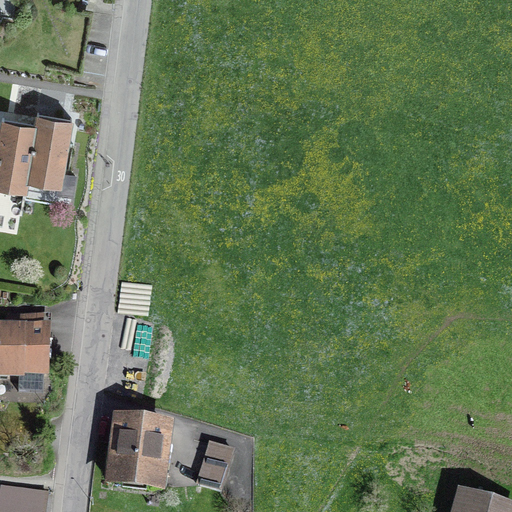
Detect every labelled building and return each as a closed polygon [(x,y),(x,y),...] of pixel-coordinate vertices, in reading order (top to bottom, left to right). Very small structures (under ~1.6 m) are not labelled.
[(86,11),(56,6),(54,21),(83,26),(86,11)] [(83,26),(54,21),(51,36),(81,41),(83,26)] [(81,41),(51,36),(48,51),(78,56),(81,41)] [(46,66),(76,71),(78,56),(48,51),(46,66)] [(36,119),(34,129),(35,130),(28,172),(61,178),(71,124),(36,119)] [(35,130),(34,129),(1,124),(0,132),(0,178),(27,183),(28,172),(35,130)] [(0,375),(19,376),(18,391),(43,392),(46,316),(16,314),(15,330),(0,329),(0,375)] [(123,425),(115,482),(156,488),(164,430),(123,425)] [(210,444),(197,486),(221,493),(234,452),(210,444)] [(0,511),(19,511),(23,491),(2,488),(0,500),(0,511)] [(459,511),(505,511),(463,500),(459,511)]
